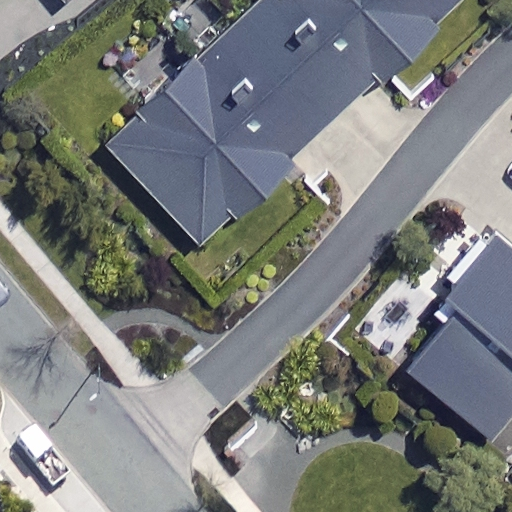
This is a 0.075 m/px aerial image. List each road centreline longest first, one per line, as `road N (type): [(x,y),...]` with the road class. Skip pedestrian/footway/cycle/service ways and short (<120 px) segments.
road 1 (residential): [(125,467),(337,265),(511,62)]
road 2 (residential): [(0,322),(125,467)]
